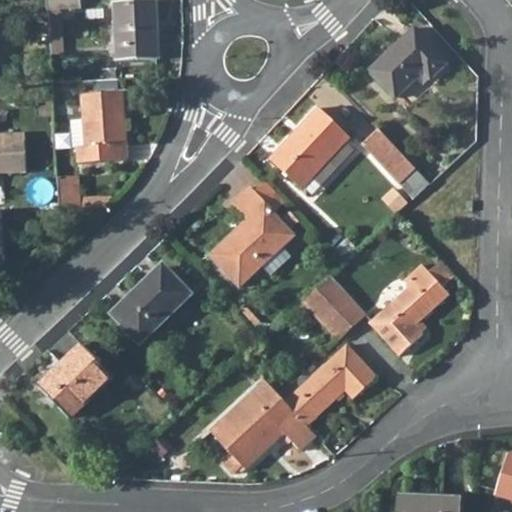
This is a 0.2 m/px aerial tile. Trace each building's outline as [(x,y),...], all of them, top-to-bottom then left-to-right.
[(82,0),(47,0),(48,8),(50,42),(63,41),(61,12),(83,11),(82,0)] [(156,3),(114,5),(116,65),(158,63),(156,3)] [(419,32),(373,74),(399,102),(420,83),(427,90),(434,83),(451,68),(419,32)] [(84,152),(73,153),(74,167),(120,165),(120,150),(124,150),(121,96),(82,99),(84,152)] [(320,111),(273,160),(305,191),(352,142),(320,111)] [(416,169),(378,129),(362,144),(400,185),(416,169)] [(0,177),(31,176),(28,137),(0,138),(0,177)] [(76,179),(56,179),(58,214),(78,213),(76,179)] [(249,222),(212,257),(240,289),(294,238),(251,189),(235,205),(249,222)] [(7,217),(0,217),(0,272),(8,272),(7,217)] [(432,272),(444,287),(456,278),(442,263),(432,272)] [(412,287),(372,324),(402,356),(426,334),(418,325),(451,295),(444,287),(432,272),(425,265),(407,281),(412,287)] [(164,269),(114,314),(140,344),(189,298),(164,269)] [(333,277),(319,291),(341,315),(355,303),(333,277)] [(319,291),(305,303),(328,327),(341,315),(319,291)] [(355,303),(341,315),(352,327),(365,315),(355,303)] [(341,315),(328,327),(339,339),(352,327),(341,315)] [(84,346),(41,388),(71,419),(114,377),(84,346)] [(350,346),(287,403),(309,427),(348,391),(355,399),(379,378),(350,346)] [(287,403),(269,382),(215,432),(248,469),(288,434),(303,450),(318,437),(309,427),(287,403)] [(495,493),(511,498),(511,456),(506,455),(495,493)] [(401,511),(463,511),(465,499),(403,495),(401,511)]
